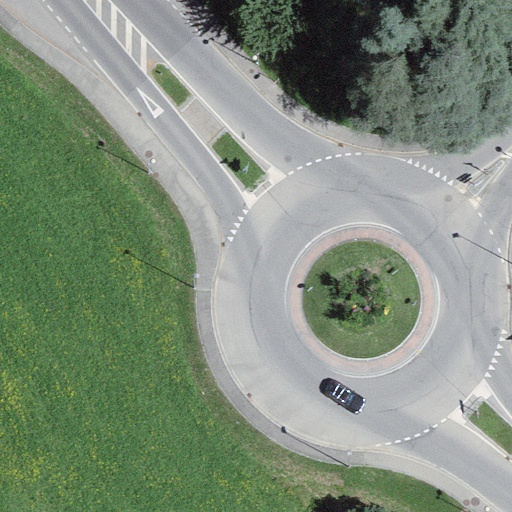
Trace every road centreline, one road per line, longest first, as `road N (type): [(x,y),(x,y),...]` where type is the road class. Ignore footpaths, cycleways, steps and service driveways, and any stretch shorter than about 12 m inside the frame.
road 1 (secondary): [(283,218),(244,279),(241,316),(250,352),(270,383),(334,419),(371,420),(436,388)]
road 2 (secondary): [(283,218),(199,112),(93,0)]
road 3 (secondary): [(442,232),(383,196),(348,193),(283,218)]
road 4 (secondary): [(436,388),(468,328),(461,261),(442,232)]
